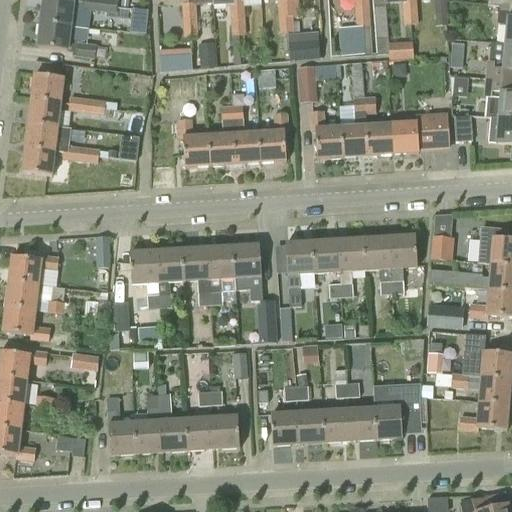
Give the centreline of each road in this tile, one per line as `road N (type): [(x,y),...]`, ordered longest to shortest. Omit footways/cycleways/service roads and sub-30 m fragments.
road 1 (residential): [(511,189),(0,220)]
road 2 (residential): [(511,469),(203,485)]
road 3 (residential): [(203,485),(0,496)]
